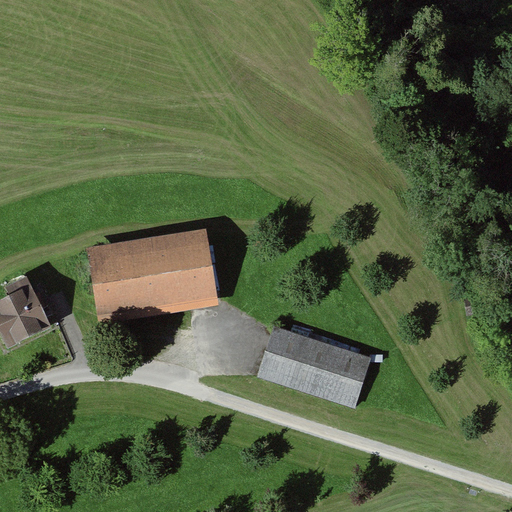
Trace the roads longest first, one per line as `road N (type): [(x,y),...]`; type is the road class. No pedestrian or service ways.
road 1 (track): [(210,395),(511,494)]
road 2 (track): [(210,395),(140,376),(77,373),(0,395)]
